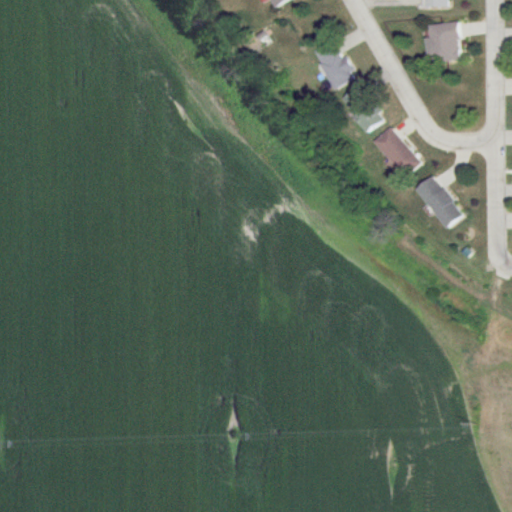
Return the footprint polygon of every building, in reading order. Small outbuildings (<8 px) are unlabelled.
[(267,0),(273,10),(291,0),(267,0)] [(425,0),(426,8),(449,7),(449,0),(425,0)] [(463,61),(459,23),(431,26),(434,63),(463,61)] [(314,53),(336,91),(357,79),(335,40),(314,53)] [(386,122),(364,85),(343,98),(365,135),(386,122)] [(423,165),(392,128),(375,143),(405,180),(423,165)] [(466,216),(433,176),(416,190),(448,230),(466,216)]
